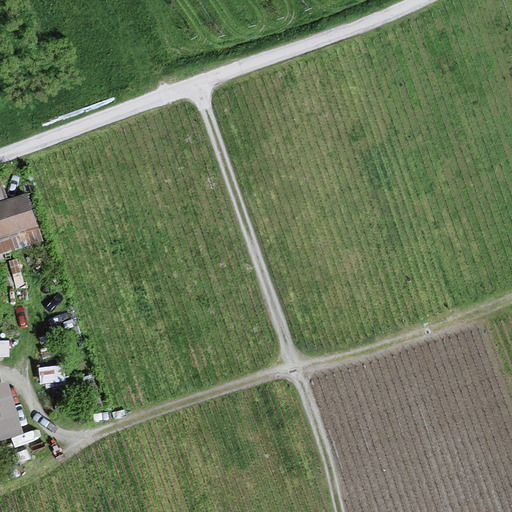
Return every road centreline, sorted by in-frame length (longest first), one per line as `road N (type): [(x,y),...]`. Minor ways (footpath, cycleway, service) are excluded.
road 1 (track): [(198,82),(347,511)]
road 2 (unclassified): [(0,155),(419,0)]
road 3 (track): [(298,369),(511,302)]
